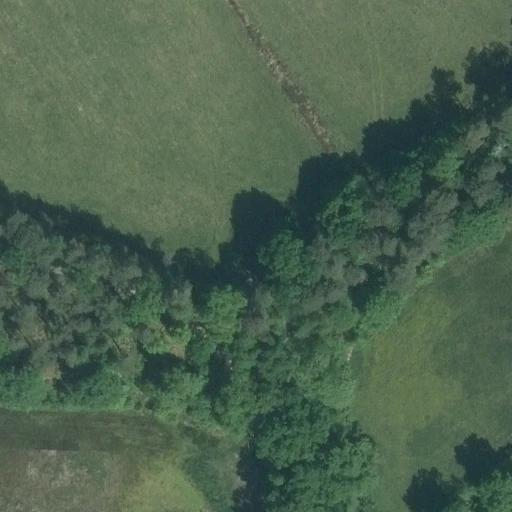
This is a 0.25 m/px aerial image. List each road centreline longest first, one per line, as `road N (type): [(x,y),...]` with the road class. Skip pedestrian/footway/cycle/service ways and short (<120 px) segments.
road 1 (track): [(216,345),(247,293),(511,108)]
road 2 (track): [(216,345),(173,308),(0,239)]
road 3 (track): [(280,511),(243,375),(216,345)]
